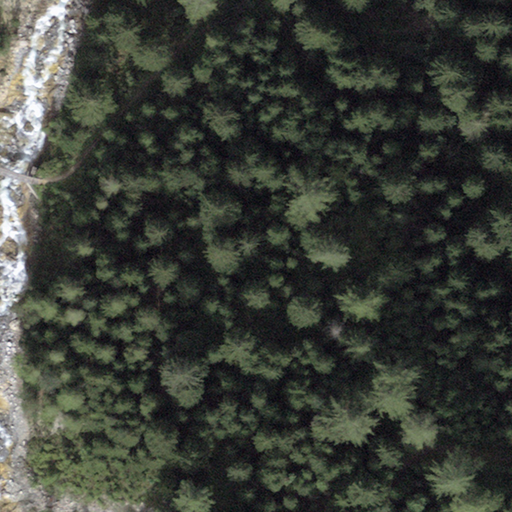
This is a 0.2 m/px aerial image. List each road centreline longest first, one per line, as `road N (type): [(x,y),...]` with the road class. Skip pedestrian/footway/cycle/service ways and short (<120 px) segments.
road 1 (track): [(0,176),(33,187),(56,181),(219,0)]
road 2 (track): [(511,455),(431,447),(381,511)]
road 3 (track): [(319,0),(350,26),(400,34),(441,0)]
